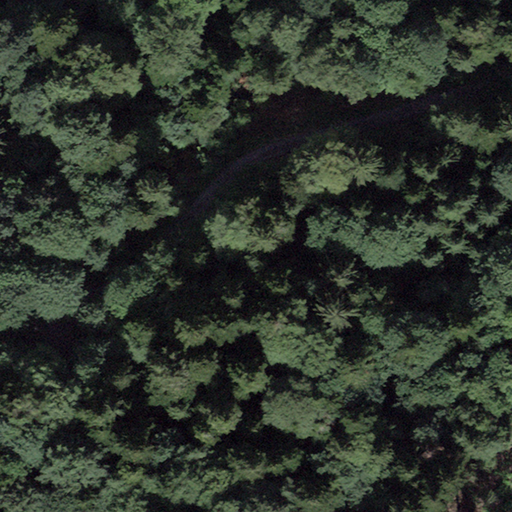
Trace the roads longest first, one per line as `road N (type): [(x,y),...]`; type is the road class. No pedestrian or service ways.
road 1 (track): [(0,344),(71,315),(148,266),(237,164),(336,121),(511,77)]
road 2 (track): [(46,325),(62,343),(83,345),(272,236),(372,256),(437,282),(511,292)]
